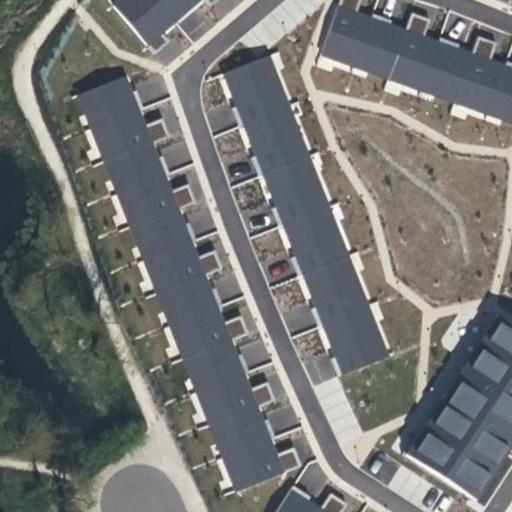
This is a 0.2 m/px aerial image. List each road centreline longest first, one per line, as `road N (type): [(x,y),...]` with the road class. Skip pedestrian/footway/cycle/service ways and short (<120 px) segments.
road 1 (residential): [(501,511),(511,494),(511,25),(447,0)]
road 2 (residential): [(261,0),(202,55),(189,107),(312,411),(354,480)]
